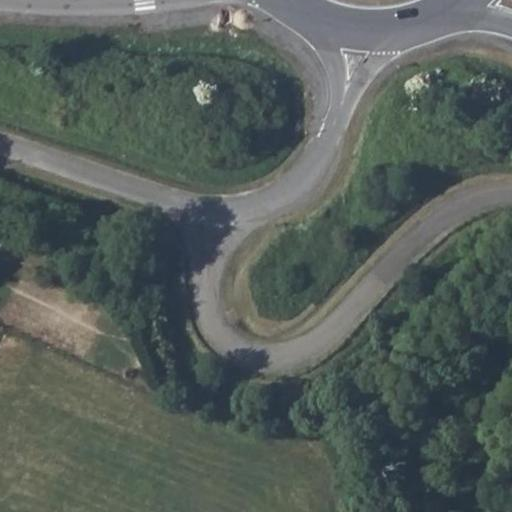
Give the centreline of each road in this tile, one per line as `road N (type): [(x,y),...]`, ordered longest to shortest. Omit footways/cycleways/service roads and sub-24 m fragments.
road 1 (unclassified): [(210,212),(206,312),(224,345),(257,362),(296,360),(455,205),(511,193)]
road 2 (residential): [(210,212),(261,202),(307,169),(329,140),(344,89),(347,28)]
road 3 (residential): [(0,147),(210,212)]
